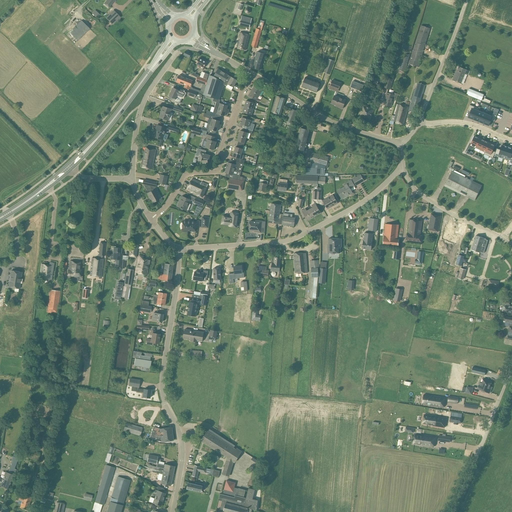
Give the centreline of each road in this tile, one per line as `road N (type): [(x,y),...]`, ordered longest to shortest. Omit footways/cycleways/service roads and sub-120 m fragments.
road 1 (tertiary): [(173,511),(182,446),(161,391),(179,248)]
road 2 (tertiary): [(179,248),(286,241),(372,196),(399,168)]
road 3 (residential): [(150,219),(182,176),(218,168),(251,74)]
road 4 (secondary): [(71,169),(179,41)]
road 5 (secondary): [(170,35),(66,164)]
road 6 (tertiary): [(398,145),(339,125),(251,74)]
road 7 (unclassified): [(511,373),(452,511)]
road 8 (residential): [(132,178),(141,105),(175,53)]
road 9 (unclassified): [(419,123),(467,0)]
road 10 (unclassified): [(504,238),(428,201),(399,168)]
